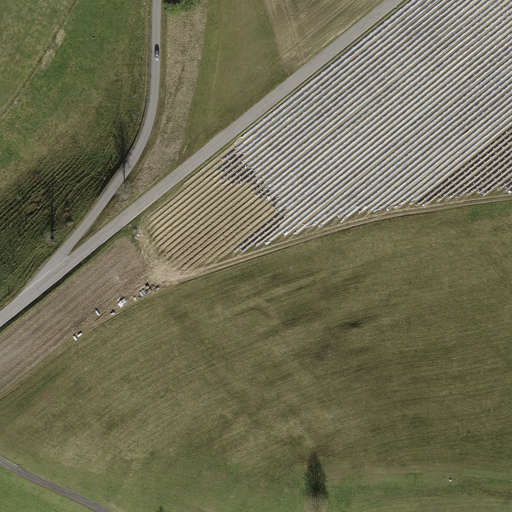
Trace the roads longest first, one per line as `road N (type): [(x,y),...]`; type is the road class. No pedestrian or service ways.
road 1 (tertiary): [(52,277),(394,0)]
road 2 (unclassified): [(52,277),(52,266),(137,150),(153,106),(157,0)]
